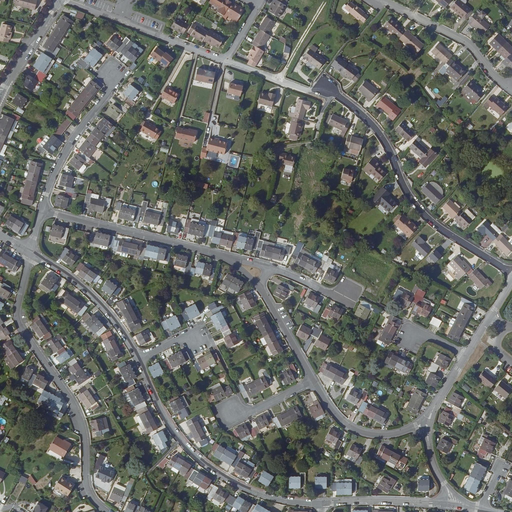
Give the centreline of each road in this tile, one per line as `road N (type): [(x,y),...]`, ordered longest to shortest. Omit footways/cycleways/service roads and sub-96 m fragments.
road 1 (residential): [(107,511),(87,484),(74,405),(18,322),(30,253)]
road 2 (residential): [(317,80),(373,125),(407,193),(431,221),(511,274)]
road 3 (residential): [(321,503),(264,495),(214,470),(164,416),(136,358)]
road 4 (residential): [(65,0),(224,60),(260,0)]
road 5 (residential): [(226,259),(41,211)]
road 6 (residential): [(108,69),(119,77),(70,141),(41,211)]
road 7 (residential): [(382,0),(461,38),(507,86)]
road 8 (residential): [(136,358),(83,288),(30,253)]
road 9 (residential): [(426,425),(391,435),(359,430),(332,410),(314,381)]
